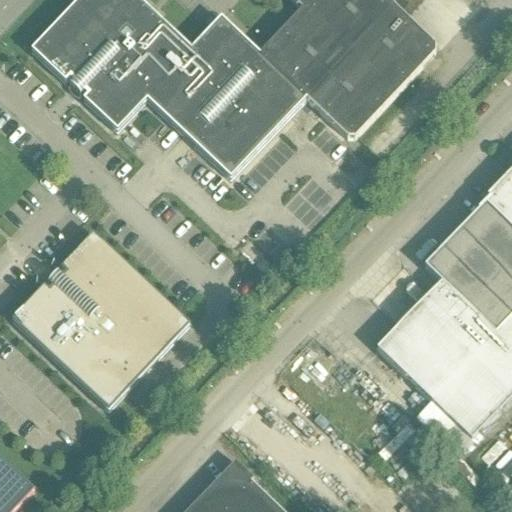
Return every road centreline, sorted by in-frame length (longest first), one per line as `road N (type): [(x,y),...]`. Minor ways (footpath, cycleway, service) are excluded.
road 1 (unclassified): [(122,511),(511,96)]
road 2 (unclassified): [(0,307),(106,188),(0,86)]
road 3 (unknown): [(106,188),(172,188),(226,213),(295,169)]
road 4 (unknown): [(225,304),(230,330),(157,421)]
